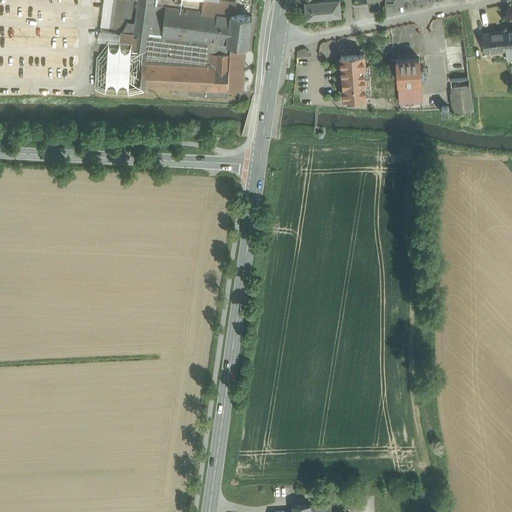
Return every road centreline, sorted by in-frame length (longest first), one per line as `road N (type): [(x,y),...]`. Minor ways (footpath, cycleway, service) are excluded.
road 1 (primary): [(209,511),(259,164)]
road 2 (unclassified): [(0,152),(259,164)]
road 3 (residential): [(500,0),(310,40),(278,37)]
road 4 (primary): [(259,164),(278,37)]
